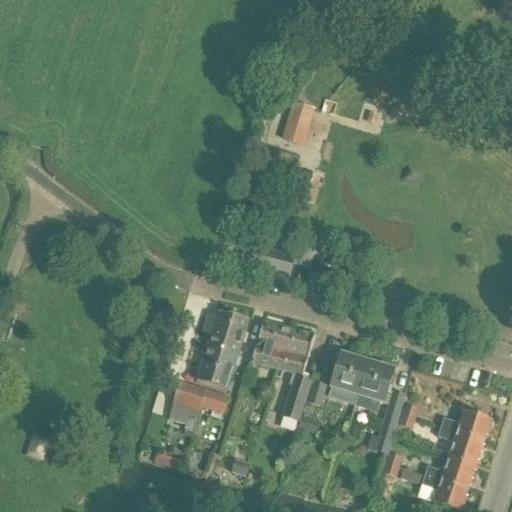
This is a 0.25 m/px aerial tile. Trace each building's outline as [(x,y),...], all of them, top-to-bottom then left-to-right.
[(283,141),(299,146),(306,122),(303,122),(306,112),(296,109),(293,118),(290,118),(283,141)] [(299,200),(312,204),(317,187),(311,185),(313,179),(306,177),(299,200)] [(208,319),(204,330),(242,342),(249,322),(218,314),(216,321),(208,319)] [(251,365),(277,373),(282,355),(288,357),(296,333),(263,325),(251,365)] [(211,337),(207,351),(214,353),(237,358),(242,342),(204,330),(203,335),(211,337)] [(282,355),(277,373),(293,377),(290,386),(292,391),(283,421),(299,426),(311,386),(305,384),(301,383),(302,378),(315,338),(296,333),(288,357),(282,355)] [(207,351),(202,367),(231,377),(234,368),(238,369),(241,360),(237,358),(214,353),(207,351)] [(331,391),(357,399),(368,365),(341,357),(331,391)] [(368,365),(357,399),(354,409),(377,416),(380,405),(384,406),(394,372),(368,365)] [(231,377),(202,367),(196,384),(226,393),(230,394),(233,385),(229,384),(231,377)] [(309,406),(320,410),(326,388),(314,385),(309,406)] [(173,407),(175,408),(190,413),(197,391),(179,386),(173,407)] [(170,424),(186,428),(183,437),(192,439),(200,415),(201,410),(206,394),(197,391),(190,413),(175,408),(170,424)] [(217,398),(206,394),(201,410),(212,414),(217,398)] [(405,398),(393,394),(392,394),(378,440),(371,437),(366,452),(387,458),(405,398)] [(228,401),(217,398),(212,414),(224,417),(228,401)] [(406,409),(403,418),(414,422),(417,412),(406,409)] [(443,422),(440,432),(484,446),(491,423),(464,414),(460,427),(443,422)] [(414,422),(403,418),(399,428),(411,432),(414,422)] [(299,431),(316,437),(320,426),(302,421),(299,431)] [(454,445),(448,461),(476,470),(484,446),(440,432),(437,440),(454,445)] [(27,457),(42,463),(49,444),(33,438),(27,457)] [(390,456),(387,466),(398,470),(401,460),(390,456)] [(428,470),(424,480),(468,494),(476,470),(448,461),(444,475),(428,470)] [(233,477),(247,481),(250,469),(237,465),(233,477)] [(398,470),(387,466),(383,477),(395,480),(398,470)] [(400,481),(409,484),(438,494),(434,506),(450,511),(461,511),(468,494),(424,480),(403,473),(400,481)]
